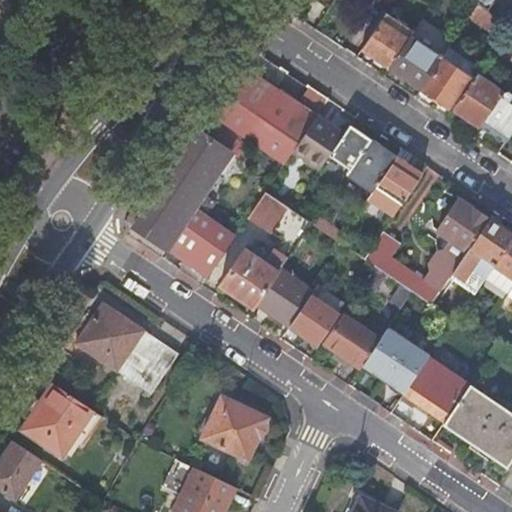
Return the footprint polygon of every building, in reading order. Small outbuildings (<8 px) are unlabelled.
[(335,0),(316,0),(316,2),(329,11),(335,0)] [(393,0),(382,0),(380,3),(388,8),(393,0)] [(496,0),(473,0),(479,4),(489,10),(496,0)] [(353,36),(366,45),(388,12),(375,4),(353,36)] [(489,10),(479,4),(470,17),(502,39),(511,25),(489,10)] [(411,36),(415,31),(388,12),(366,45),(364,49),(370,53),(390,67),(411,36)] [(442,58),(443,58),(411,36),(390,67),(422,89),(442,58)] [(443,58),(442,58),(444,60),(469,77),(474,80),(477,75),(482,69),(450,47),(443,58)] [(448,107),(451,103),(469,77),(444,60),(424,90),(443,104),(448,107)] [(276,97),(230,66),(202,107),(248,138),(276,97)] [(481,126),(500,99),(504,94),(496,88),(497,85),(490,79),(486,81),(477,75),(474,80),(456,106),(455,109),(471,119),(481,126)] [(456,106),(474,80),(469,77),(451,103),(456,106)] [(504,94),(500,99),(511,107),(511,97),(511,96),(511,92),(510,91),(505,92),(504,94)] [(248,138),(285,164),(294,152),(314,122),(276,97),(248,138)] [(481,126),(482,127),(483,128),(494,135),(499,139),(506,144),(511,135),(511,107),(500,99),(481,126)] [(311,164),(320,170),(331,154),(344,134),(336,128),(318,116),(314,122),(294,152),(311,164)] [(126,220),(167,249),(196,208),(233,153),(191,124),(177,144),(147,188),(126,220)] [(352,168),(372,140),(365,135),(350,125),(344,134),(331,154),(352,168)] [(494,135),(483,128),(485,132),(480,140),(484,143),(489,135),(494,135)] [(373,192),(397,156),(376,143),(372,140),(352,168),(348,175),(373,192)] [(402,204),(423,174),(406,162),(411,154),(406,151),(402,148),(397,156),(373,192),(369,197),(395,215),(402,204)] [(221,286),(254,308),(257,304),(279,272),(280,269),(287,260),(295,247),(312,223),(293,210),(267,192),(250,217),(283,239),(275,252),(267,264),(245,250),(232,270),(221,286)] [(451,278),(490,220),(469,206),(460,200),(439,231),(442,234),(452,240),(446,249),(439,251),(430,264),(430,271),(424,280),(391,257),(400,243),(383,231),(371,249),(365,259),(376,267),(387,274),(402,284),(413,291),(433,305),(451,278)] [(312,223),(314,224),(317,219),(297,205),(293,210),(312,223)] [(196,208),(167,249),(178,257),(208,277),(237,236),(196,208)] [(339,241),(343,236),(318,218),(317,219),(314,224),(339,241)] [(495,266),(511,241),(511,235),(494,223),(490,220),(451,278),(476,295),(487,278),(495,266)] [(365,259),(371,249),(346,231),(343,236),(339,241),(345,245),(365,259)] [(452,240),(442,234),(437,241),(439,251),(446,249),(452,240)] [(511,289),(511,241),(495,266),(487,278),(510,293),(511,289)] [(376,267),(363,286),(374,293),(387,274),(376,267)] [(290,326),(313,292),(280,269),(279,272),(257,304),(273,315),(290,326)] [(318,284),(314,290),(313,292),(290,326),(299,333),(317,345),(338,314),(316,299),(324,288),(318,284)] [(402,284),(389,303),(400,310),(401,308),(411,294),(413,291),(402,284)] [(346,303),(324,288),(316,299),(338,314),(346,303)] [(420,300),(411,294),(401,308),(410,314),(420,300)] [(180,353),(105,303),(77,342),(153,393),(180,353)] [(380,339),(344,315),(324,343),(336,351),(348,360),(360,368),(362,365),(380,339)] [(295,339),(299,333),(290,326),(286,333),(291,336),(295,339)] [(393,348),(380,339),(362,365),(375,375),(393,348)] [(336,351),(333,356),(339,360),(345,365),(348,360),(336,351)] [(184,386),(199,366),(184,356),(171,376),(177,381),(184,386)] [(446,421),(471,384),(430,356),(402,398),(414,407),(418,401),(427,408),(446,421)] [(360,368),(350,384),(355,388),(363,393),(375,375),(362,365),(360,368)] [(91,434),(103,416),(52,382),(19,431),(21,432),(23,430),(62,456),(82,428),(91,434)] [(511,413),(471,384),(446,421),(444,424),(460,435),(485,452),(507,467),(511,459),(511,413)] [(221,397),(201,438),(247,459),(260,432),(266,418),(221,397)] [(16,496),(42,459),(15,440),(0,462),(0,488),(16,499),(17,497),(16,496)] [(223,511),(235,487),(194,467),(171,511),(223,511)] [(391,511),(384,508),(361,497),(353,511),(391,511)]
